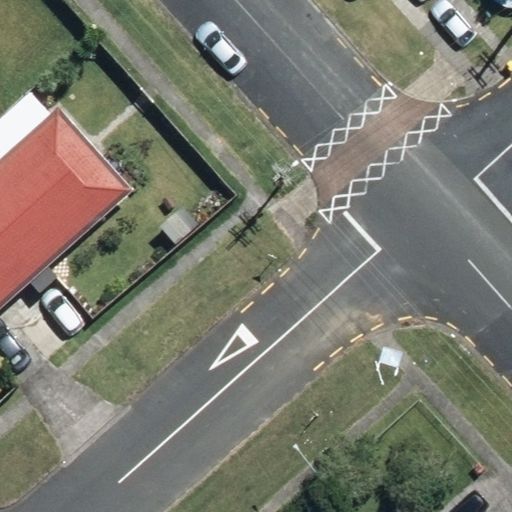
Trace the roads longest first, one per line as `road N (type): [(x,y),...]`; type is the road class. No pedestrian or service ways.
road 1 (residential): [(90,511),(424,214)]
road 2 (residential): [(424,214),(237,0)]
road 3 (residential): [(511,308),(424,214)]
